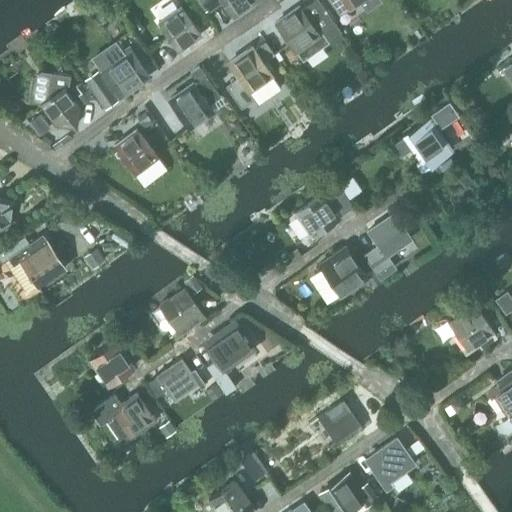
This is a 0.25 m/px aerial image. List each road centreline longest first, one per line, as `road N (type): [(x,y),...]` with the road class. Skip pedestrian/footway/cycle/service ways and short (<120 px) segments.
road 1 (residential): [(51,163),(274,5)]
road 2 (residential): [(248,295),(471,144)]
road 3 (residential): [(248,295),(51,163)]
road 4 (residential): [(415,411),(248,295)]
road 5 (residential): [(268,511),(415,411)]
road 6 (residential): [(134,375),(248,295)]
road 7 (residential): [(488,511),(415,411)]
